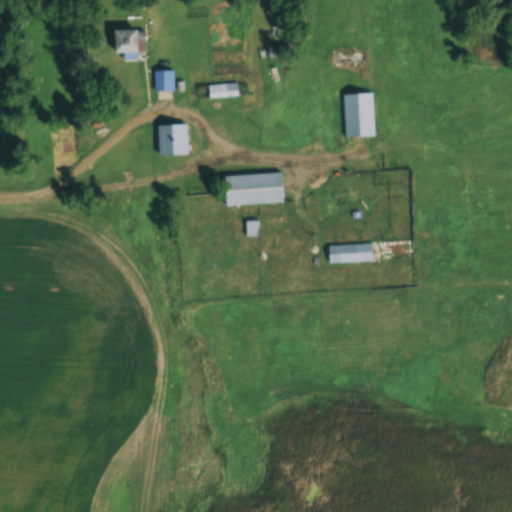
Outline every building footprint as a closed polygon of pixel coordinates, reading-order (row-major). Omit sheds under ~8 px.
[(119,53),(119,61),(133,61),(133,51),(145,51),(145,30),(106,30),(105,53),(119,53)] [(172,91),(172,71),(152,71),(152,91),(172,91)] [(234,85),(206,85),(206,97),(234,97),(234,85)] [(372,137),(371,93),(340,94),(342,138),(372,137)] [(184,125),(153,125),(153,155),(184,155),(184,125)] [(219,205),(282,203),(281,173),(218,175),(219,205)] [(369,244),(323,244),(323,262),(369,262),(369,244)]
